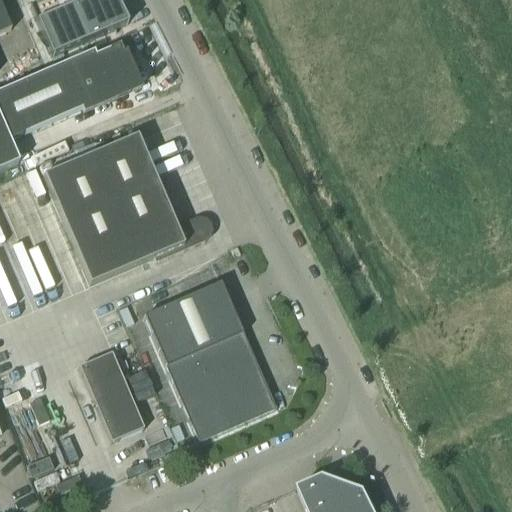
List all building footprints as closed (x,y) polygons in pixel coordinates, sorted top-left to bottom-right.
[(50,0),(29,9),(51,60),(105,37),(117,31),(127,27),(118,9),(113,0),(50,0)] [(0,38),(10,34),(0,12),(0,38)] [(94,61),(92,56),(0,96),(0,174),(17,167),(8,145),(80,114),(82,118),(141,92),(125,55),(122,56),(119,50),(94,61)] [(174,232),(136,142),(41,182),(88,291),(153,264),(154,268),(203,247),(203,246),(206,244),(208,241),(209,238),(210,235),(209,231),(207,228),(204,226),(201,225),(198,225),(194,225),(194,224),(174,232)] [(233,262),(239,259),(236,253),(230,255),(233,262)] [(219,289),(142,322),(197,449),(274,415),(219,289)] [(108,448),(141,434),(109,358),(76,372),(108,448)] [(321,482),(295,494),(302,511),(369,511),(362,496),(321,482)]
